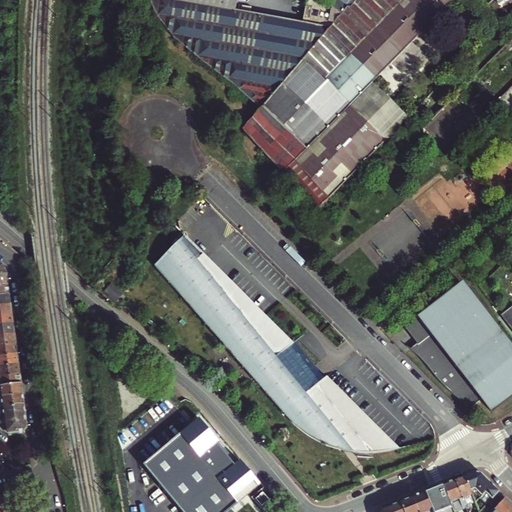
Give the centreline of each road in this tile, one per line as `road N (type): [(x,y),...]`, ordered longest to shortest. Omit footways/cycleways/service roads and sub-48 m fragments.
road 1 (residential): [(156,132),(480,452)]
road 2 (residential): [(0,224),(207,396),(309,511)]
road 3 (residential): [(0,251),(16,269),(48,493)]
road 4 (residential): [(342,511),(480,452)]
